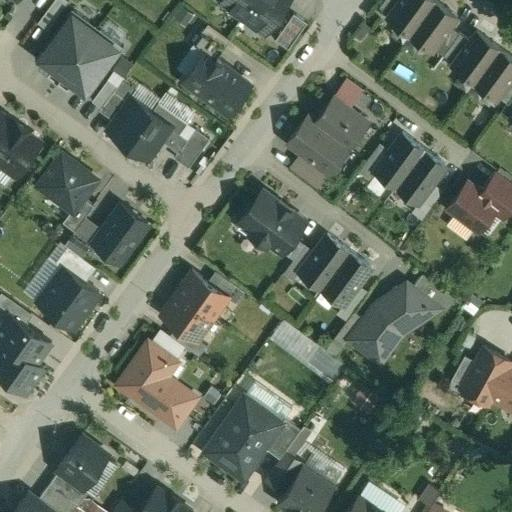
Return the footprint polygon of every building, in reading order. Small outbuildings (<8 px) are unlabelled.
[(48,26),(63,0),(49,0),(38,19),(48,26)] [(224,0),(244,14),(253,0),(224,0)] [(253,0),(244,14),(266,29),(286,0),(253,0)] [(383,0),(379,5),(389,12),(397,0),(383,0)] [(397,0),(389,12),(387,14),(410,31),(432,0),(397,0)] [(458,14),(439,0),(432,0),(410,31),(433,48),(434,46),(451,23),(458,14)] [(72,6),(35,56),(51,68),(48,72),(58,80),(98,25),(72,6)] [(294,10),(276,36),(289,46),(307,19),(294,10)] [(231,38),(208,21),(193,42),(205,50),(205,49),(217,57),(231,38)] [(451,23),(434,46),(444,53),(460,30),(451,23)] [(98,25),(58,80),(68,87),(71,83),(75,86),(75,85),(87,94),(124,44),(98,25)] [(500,44),(477,28),(470,37),(453,60),(452,62),(474,78),(500,44)] [(460,30),(444,53),(453,60),(470,37),(460,30)] [(511,53),(500,44),(474,78),(497,95),(498,93),(511,74),(511,53)] [(217,57),(205,49),(205,50),(184,78),(230,111),(251,82),(217,57)] [(511,74),(498,93),(508,100),(511,94),(511,74)] [(128,99),(114,89),(100,108),(114,119),(128,99)] [(153,108),(132,93),(128,99),(114,119),(108,127),(149,156),(162,138),(178,149),(188,136),(180,131),(188,121),(159,100),(153,108)] [(368,119),(334,94),(316,118),(315,119),(345,141),(348,144),(368,119)] [(14,120),(1,111),(0,111),(0,159),(18,172),(41,140),(28,130),(29,128),(15,118),(14,120)] [(345,141),(315,119),(316,118),(308,112),(288,139),(330,170),(337,159),(337,152),(345,141)] [(178,149),(174,155),(189,166),(210,136),(195,126),(188,136),(178,149)] [(376,166),(375,168),(396,184),(425,146),(403,129),(376,166)] [(380,140),(366,159),(376,166),(390,147),(380,140)] [(425,146),(396,184),(418,200),(419,199),(433,180),(447,162),(425,146)] [(63,152),(40,183),(73,207),(74,208),(83,195),(97,177),(63,152)] [(376,166),(366,159),(359,169),(368,176),(375,168),(376,166)] [(511,205),(511,178),(496,166),(481,186),(499,200),(493,207),(504,216),(511,205)] [(481,186),(468,177),(448,204),(478,227),(493,207),(499,200),(481,186)] [(433,180),(419,199),(429,206),(443,187),(433,180)] [(290,208),(263,187),(240,218),(252,227),(250,230),(267,243),(269,239),(283,250),(307,218),(292,206),(290,208)] [(83,195),(74,208),(73,207),(63,220),(75,229),(94,203),(83,195)] [(429,206),(419,199),(418,200),(412,208),(422,216),(429,206)] [(149,221),(122,201),(93,240),(120,260),(149,221)] [(315,249),(300,269),(321,285),(350,247),(328,231),(315,249)] [(89,246),(72,234),(65,243),(68,245),(79,253),(82,255),(89,246)] [(315,249),(305,242),(290,262),(300,269),(315,249)] [(82,255),(79,253),(68,245),(56,260),(64,265),(64,264),(80,275),(86,280),(97,266),(82,255)] [(350,247),(321,285),(343,302),(358,281),(371,263),(350,247)] [(300,269),(290,262),(284,271),(294,278),(300,269)] [(80,275),(64,264),(64,265),(38,300),(73,326),(100,290),(86,280),(80,275)] [(228,294),(193,269),(178,290),(213,315),(228,294)] [(451,291),(423,270),(412,283),(433,298),(432,300),(440,306),(451,291)] [(364,315),(350,335),(371,350),(381,336),(386,340),(417,319),(432,300),(433,298),(412,283),(407,280),(375,301),(364,315)] [(358,281),(343,302),(353,309),(367,288),(358,281)] [(213,315),(178,290),(163,311),(190,331),(198,336),(213,315)] [(14,299),(4,292),(0,297),(0,303),(8,309),(14,299)] [(353,309),(343,302),(337,310),(346,317),(353,309)] [(355,308),(340,328),(350,335),(364,315),(355,308)] [(52,340),(11,311),(0,325),(0,335),(43,366),(44,365),(37,360),(50,343),(52,340)] [(43,366),(0,335),(0,336),(7,341),(0,351),(0,371),(26,390),(43,366)] [(170,354),(149,340),(118,382),(176,424),(196,395),(159,369),(170,354)] [(485,344),(462,386),(488,400),(491,395),(508,363),(511,358),(485,344)] [(453,356),(442,349),(430,368),(440,375),(453,356)] [(511,364),(508,363),(491,395),(511,406),(511,364)] [(366,411),(377,395),(360,383),(349,399),(366,411)] [(256,415),(239,403),(206,449),(244,476),(266,446),(283,421),(282,420),(262,406),(256,415)] [(286,415),(282,420),(283,421),(266,446),(280,456),(286,448),(301,427),(286,415)] [(82,433),(57,466),(60,468),(84,486),(84,485),(108,452),(82,433)] [(280,456),(265,478),(284,490),(303,460),(304,461),(304,460),(286,448),(280,456)] [(304,461),(303,460),(284,490),(277,500),(295,511),(316,511),(336,482),(304,461)] [(84,486),(60,468),(49,483),(78,504),(89,488),(84,485),(84,486)] [(71,511),(78,504),(49,483),(38,497),(56,510),(55,511),(56,511),(71,511)] [(137,511),(192,511),(194,510),(157,484),(137,511)] [(38,497),(29,490),(12,511),(54,511),(55,511),(56,510),(38,497)] [(391,511),(359,491),(344,511),(391,511)]
